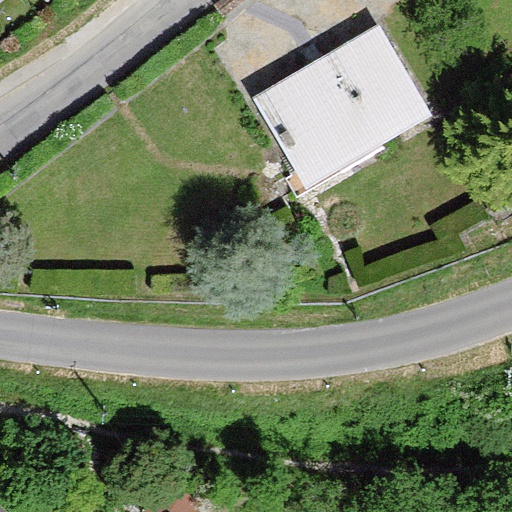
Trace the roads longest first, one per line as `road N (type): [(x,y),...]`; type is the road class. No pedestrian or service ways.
road 1 (tertiary): [(0,334),(310,350),(437,327),(511,301)]
road 2 (track): [(0,409),(318,460),(511,469)]
road 3 (unclassified): [(172,0),(0,118)]
